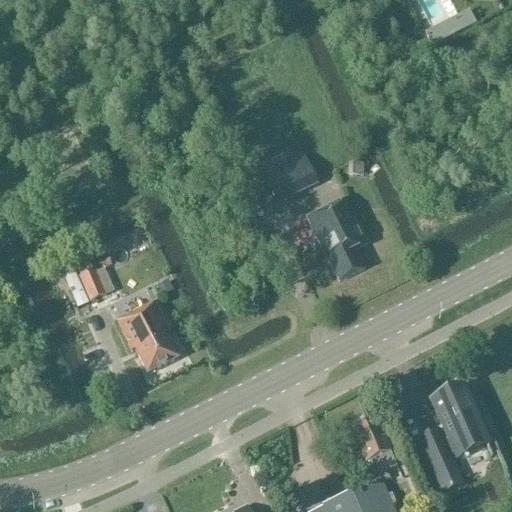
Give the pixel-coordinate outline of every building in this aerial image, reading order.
[(443,29),(426,38),(433,51),(450,42),(443,29)] [(315,185),(303,161),(263,181),(274,204),(315,185)] [(370,248),(347,201),(305,221),(328,268),(330,267),(339,287),(367,273),(357,254),(370,248)] [(85,294),(90,305),(106,298),(94,274),(71,285),(77,298),(85,294)] [(173,293),(170,287),(157,293),(161,300),(173,293)] [(135,353),(148,378),(179,362),(166,337),(170,336),(154,305),(116,324),(132,355),(135,353)] [(418,440),(417,440),(434,479),(453,470),(454,473),(456,472),(449,458),(456,456),(457,458),(486,446),(462,390),(466,389),(465,388),(429,404),(429,405),(433,403),(450,442),(444,445),(439,434),(438,435),(438,436),(420,444),(418,440)] [(372,420),(355,428),(365,450),(360,452),(372,480),(398,468),(387,443),(383,445),(372,420)] [(318,511),(392,511),(381,485),(318,511)]
